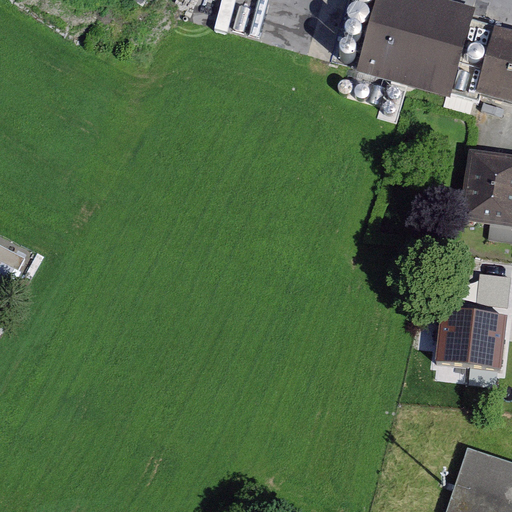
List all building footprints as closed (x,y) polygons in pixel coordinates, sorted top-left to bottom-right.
[(478,15),(426,0),(384,0),(362,74),(453,101),(478,15)] [(511,38),(505,37),(487,99),(511,106),(511,38)] [(511,162),(478,158),(469,220),(511,225),(511,162)] [(442,308),(435,361),(501,369),(508,316),(442,308)] [(511,511),(511,460),(474,448),(451,511),(511,511)]
